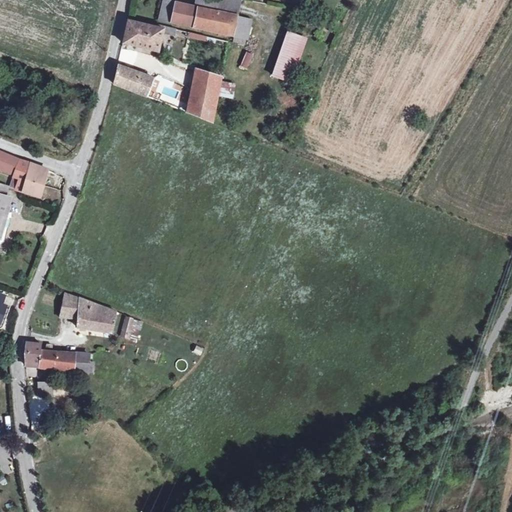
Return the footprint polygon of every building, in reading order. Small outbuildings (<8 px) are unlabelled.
[(240,14),(197,5),(177,0),(164,0),(160,17),(236,34),(240,14)] [(198,0),(197,5),(240,14),(242,0),(198,0)] [(240,14),(236,34),(252,38),(256,18),(240,14)] [(161,50),(164,31),(164,28),(131,19),(126,42),(161,50)] [(164,31),(176,33),(177,27),(165,24),(164,28),(164,31)] [(283,77),(300,33),(293,30),(275,74),(283,77)] [(300,33),(283,77),(294,82),(312,38),(300,33)] [(245,52),(241,67),(248,69),(252,53),(245,52)] [(162,93),(166,83),(144,74),(146,65),(124,57),(118,83),(168,103),(169,97),(162,93)] [(169,97),(168,103),(201,116),(210,72),(197,68),(192,93),(166,83),(162,93),(169,97)] [(224,76),(210,72),(201,116),(217,122),(224,76)] [(0,148),(0,167),(2,168),(19,174),(14,186),(44,194),(51,168),(14,156),(14,152),(0,148)] [(0,194),(8,196),(11,187),(0,183),(0,194)] [(14,198),(8,196),(0,194),(0,237),(2,238),(14,198)] [(0,290),(0,320),(5,322),(12,303),(7,301),(9,293),(0,290)] [(65,315),(84,316),(85,298),(70,292),(65,315)] [(120,311),(85,298),(84,316),(83,324),(116,329),(120,311)] [(130,316),(126,335),(136,336),(139,318),(130,316)] [(31,362),(46,364),(47,348),(47,345),(48,341),(32,339),(30,351),(31,362)] [(47,348),(46,364),(98,369),(98,362),(94,361),(95,352),(47,348)] [(57,396),(57,382),(37,382),(37,396),(57,396)]
